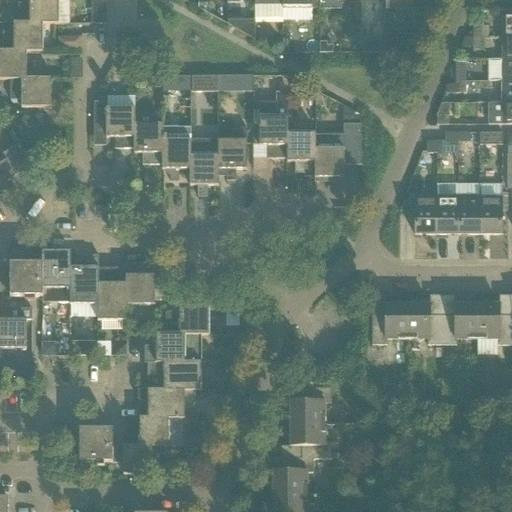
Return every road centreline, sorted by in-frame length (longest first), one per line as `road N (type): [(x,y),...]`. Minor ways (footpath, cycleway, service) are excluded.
road 1 (residential): [(362,258),(457,0)]
road 2 (residential): [(296,295),(80,172)]
road 3 (residential): [(221,490),(296,295)]
road 4 (residential): [(42,476),(67,491),(221,490)]
road 5 (residential): [(80,172),(86,94),(129,7)]
road 6 (residential): [(362,258),(400,275),(511,276)]
